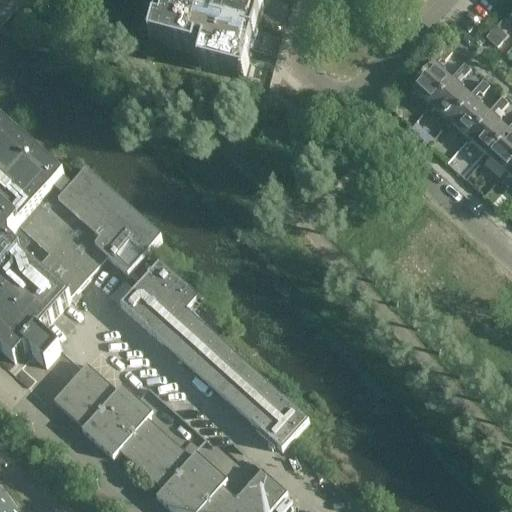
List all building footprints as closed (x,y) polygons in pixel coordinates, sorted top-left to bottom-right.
[(159,0),(148,45),(187,55),(193,57),(192,62),(199,64),(197,71),(242,82),(263,0),(159,0)] [(486,40),(497,50),(502,44),(491,34),(486,40)] [(445,50),(438,58),(445,64),(452,56),(445,50)] [(453,84),(433,67),(411,91),(431,108),(453,84)] [(457,75),(463,81),(471,73),(464,67),(457,75)] [(453,84),(431,108),(450,125),(471,101),(453,84)] [(482,98),(489,90),(483,84),(475,92),(482,98)] [(501,100),(494,109),(501,114),(508,106),(501,100)] [(471,101),(450,125),(468,142),(490,118),(471,101)] [(490,118),(468,142),(487,159),(509,135),(490,118)] [(1,125),(0,126),(0,353),(15,367),(26,354),(46,371),(61,354),(41,337),(108,262),(128,280),(129,278),(140,287),(120,310),(281,455),(309,425),(187,315),(198,303),(202,307),(203,306),(159,266),(158,267),(147,258),(162,242),(87,175),(73,190),(63,182),(64,181),(1,125)] [(511,137),(509,135),(487,159),(506,176),(511,169),(511,137)] [(113,463),(113,462),(120,455),(163,493),(156,501),(168,511),(272,511),(287,496),(261,473),(235,502),(222,490),(225,487),(193,459),(191,462),(147,423),(150,420),(119,392),(116,396),(88,370),(89,368),(88,367),(54,405),(84,432),(81,434),(113,463)]
